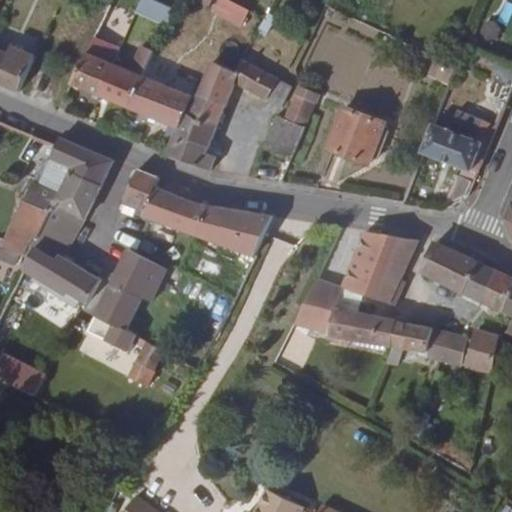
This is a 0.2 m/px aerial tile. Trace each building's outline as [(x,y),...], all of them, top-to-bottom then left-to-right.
[(129,3),(123,0),(120,0),(114,12),(103,35),(116,40),(123,43),(133,22),(123,17),(129,3)] [(229,0),(215,0),(210,13),(242,26),(249,8),(229,0)] [(87,28),(103,35),(114,12),(97,4),(87,28)] [(158,53),(161,55),(163,49),(177,22),(156,14),(156,15),(152,24),(149,23),(146,29),(151,32),(147,41),(161,47),(158,53)] [(116,40),(103,35),(97,49),(109,54),(116,40)] [(0,81),(29,93),(45,57),(6,41),(3,48),(0,46),(0,81)] [(223,59),(208,94),(233,104),(241,81),(271,94),(282,73),(270,67),(274,58),(256,48),(253,56),(236,49),(230,62),(223,59)] [(511,49),(507,48),(501,62),(511,66),(511,49)] [(84,77),(113,90),(124,61),(109,54),(97,49),(84,77)] [(434,55),(426,75),(449,84),(456,63),(434,55)] [(78,70),(45,57),(29,93),(69,109),(75,99),(77,94),(69,90),(78,70)] [(140,101),(152,72),(124,61),(113,90),(140,101)] [(140,101),(189,122),(195,110),(203,92),(152,72),(140,101)] [(282,73),(271,94),(291,103),(300,82),(282,73)] [(304,119),(314,123),(316,124),(329,92),(317,87),(304,119)] [(233,104),(208,94),(203,92),(195,110),(225,122),(233,104)] [(400,113),(364,97),(346,140),(382,155),(386,146),(393,148),(404,123),(398,119),(400,113)] [(511,114),(471,98),(464,115),(449,109),(436,140),(492,162),(511,114)] [(217,143),(225,122),(195,110),(189,122),(186,131),(217,143)] [(301,155),(314,123),(304,119),(293,114),(287,112),(274,144),(301,155)] [(212,156),(217,143),(186,131),(176,152),(219,168),(224,160),(212,156)] [(79,170),(109,185),(122,160),(72,141),(69,148),(64,159),(49,178),(44,176),(34,195),(61,207),(79,170)] [(39,248),(44,251),(67,259),(70,254),(77,244),(75,234),(86,230),(89,226),(109,185),(79,170),(61,207),(48,235),(44,243),(42,242),(39,248)] [(147,206),(155,210),(165,185),(168,178),(147,170),(134,201),(147,206)] [(204,199),(165,185),(155,210),(152,218),(178,225),(265,250),(282,212),(204,199)] [(61,207),(34,195),(21,224),(48,235),(61,207)] [(152,218),(155,210),(147,206),(143,214),(152,218)] [(35,256),(39,248),(42,242),(44,243),(48,235),(21,224),(10,246),(35,256)] [(388,269),(401,233),(373,229),(365,248),(351,283),(379,294),(388,269)] [(427,238),(401,233),(388,269),(411,278),(427,238)] [(125,271),(159,295),(176,263),(140,243),(138,242),(129,261),(125,271)] [(433,269),(472,289),(486,259),(446,242),(433,269)] [(108,276),(70,254),(67,259),(44,251),(21,294),(36,301),(48,277),(75,293),(78,288),(91,295),(96,297),(108,276)] [(492,298),(505,267),(486,259),(472,289),(492,298)] [(511,306),(511,270),(505,267),(492,298),(511,306)] [(408,284),(411,278),(388,269),(379,294),(401,302),(402,300),(408,284)] [(121,279),(146,295),(156,302),(159,295),(125,271),(121,279)] [(405,340),(411,319),(402,317),(344,303),(350,283),(331,276),(324,273),(302,317),(337,323),(337,325),(391,339),(405,341),(405,340)] [(146,295),(121,279),(113,298),(106,313),(122,322),(118,332),(114,339),(136,352),(144,337),(132,331),(146,295)] [(413,286),(408,284),(402,300),(407,302),(413,286)] [(36,301),(21,294),(12,312),(20,316),(26,320),(36,301)] [(20,316),(12,312),(0,335),(0,371),(46,393),(58,368),(51,364),(48,370),(16,355),(19,350),(11,346),(8,351),(3,349),(20,316)] [(122,322),(106,313),(101,321),(118,332),(122,322)] [(445,326),(411,319),(405,340),(405,341),(440,347),(445,326)] [(462,331),(445,326),(440,347),(455,352),(462,331)] [(510,333),(488,327),(486,338),(480,361),(502,367),(510,337),(510,333)] [(481,337),(462,331),(455,352),(459,354),(475,359),(481,337)] [(161,334),(156,343),(176,352),(180,343),(161,334)] [(176,352),(156,343),(150,355),(169,365),(176,352)] [(169,365),(150,355),(142,369),(160,380),(169,365)] [(49,459),(35,453),(22,486),(36,491),(49,459)] [(299,511),(304,502),(268,480),(252,509),(245,505),(240,511),(299,511)] [(168,511),(148,496),(135,511),(168,511)] [(342,511),(321,502),(316,511),(342,511)]
